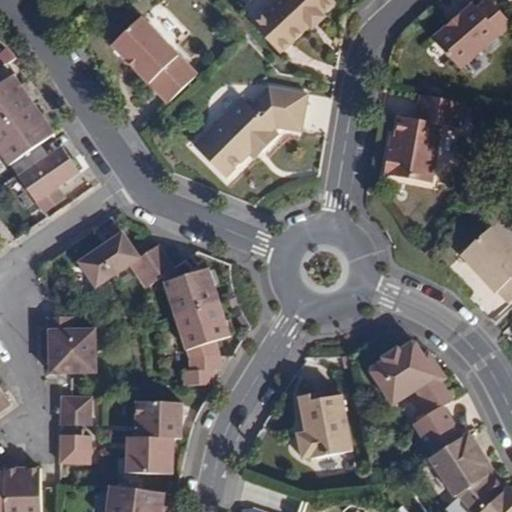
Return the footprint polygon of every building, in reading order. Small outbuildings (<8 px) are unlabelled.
[(321,13),(334,2),(332,0),(277,0),(252,25),(280,53),(308,25),(311,28),(324,16),(321,13)] [(511,27),(511,25),(490,1),(479,10),(475,6),(459,19),(460,21),(451,30),(449,28),(434,42),(462,72),(511,27)] [(169,102),(196,75),(139,18),(113,45),(169,102)] [(0,129),(36,105),(28,94),(23,86),(15,75),(0,85),(0,129)] [(23,86),(28,94),(33,90),(28,83),(23,86)] [(297,132),(304,95),(265,87),(247,106),(238,98),(191,146),(222,177),(245,153),(254,145),(259,150),(275,133),(270,129),(273,126),(297,132)] [(462,104),(419,98),(414,122),(396,120),(394,140),(393,156),(389,156),(386,177),(391,177),(391,180),(433,186),(441,128),(458,130),(462,104)] [(44,116),(36,105),(0,129),(0,147),(12,165),(57,134),(49,123),(44,116)] [(48,112),(44,116),(49,123),(53,120),(48,112)] [(251,158),(259,150),(254,145),(245,153),(251,158)] [(65,147),(21,177),(39,202),(60,188),(82,172),(65,147)] [(60,188),(39,202),(46,213),(67,198),(60,188)] [(511,249),(492,228),(462,256),(497,293),(499,292),(510,304),(511,301),(511,249)] [(135,262),(141,258),(124,233),(81,263),(98,288),(135,262)] [(168,256),(160,245),(141,258),(135,262),(143,274),(168,256)] [(176,268),(168,256),(143,274),(152,285),(176,268)] [(178,317),(221,303),(210,268),(167,282),(178,317)] [(232,337),(221,303),(178,317),(189,350),(232,337)] [(74,317),(61,317),(49,317),(49,331),(75,330),(74,317)] [(75,330),(49,331),(42,331),(43,350),(51,349),(52,359),(52,374),(98,372),(97,329),(75,330)] [(428,357),(421,345),(418,343),(405,352),(403,350),(388,359),(390,361),(377,368),(376,372),(397,406),(420,392),(435,415),(418,425),(437,458),(465,441),(446,409),(452,406),(436,382),(442,379),(428,357)] [(51,349),(43,350),(43,358),(52,359),(51,349)] [(434,354),(428,357),(442,379),(436,382),(452,406),(457,403),(445,384),(450,380),(434,354)] [(191,371),(214,370),(221,370),(220,355),(190,356),(191,371)] [(185,385),(215,385),(214,370),(191,371),(185,371),(185,385)] [(0,386),(5,393),(9,390),(4,383),(0,386)] [(0,386),(0,413),(12,404),(5,393),(0,386)] [(313,460),(353,453),(342,396),(321,399),(319,394),(299,398),(304,420),(307,420),(309,434),(298,436),(303,460),(312,459),(313,460)] [(93,397),(63,397),(63,412),(93,413),(93,397)] [(175,439),(183,439),(184,403),(138,402),(137,438),(175,439)] [(63,412),(62,425),(92,426),(93,413),(63,412)] [(62,448),(92,449),(92,436),(62,435),(62,448)] [(175,439),(137,438),(130,437),(129,473),(174,474),(175,439)] [(473,511),(486,511),(509,492),(496,476),(491,478),(485,470),(490,467),(491,466),(471,437),(465,441),(437,458),(433,460),(457,499),(460,497),(473,511)] [(62,448),(62,464),(92,464),(92,449),(62,448)] [(491,478),(496,476),(490,467),(485,470),(491,478)] [(7,511),(43,511),(42,469),(6,470),(7,511)] [(163,511),(164,506),(166,493),(112,486),(109,511),(163,511)] [(511,511),(511,491),(511,490),(509,492),(486,511),(511,511)]
